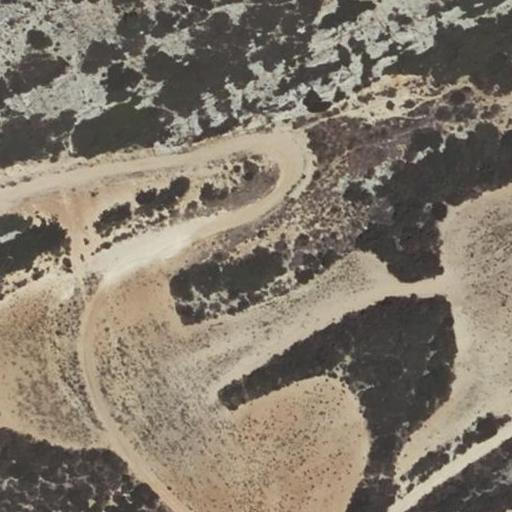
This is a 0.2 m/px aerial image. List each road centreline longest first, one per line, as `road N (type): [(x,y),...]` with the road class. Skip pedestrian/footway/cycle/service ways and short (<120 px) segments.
road 1 (track): [(0,195),(268,142),(280,150),(287,180),(274,196),(118,270),(91,309),(84,339),(101,415),(182,511)]
road 2 (track): [(404,511),(511,436)]
